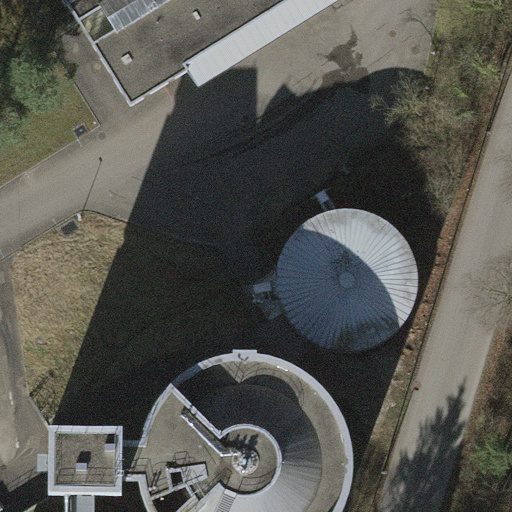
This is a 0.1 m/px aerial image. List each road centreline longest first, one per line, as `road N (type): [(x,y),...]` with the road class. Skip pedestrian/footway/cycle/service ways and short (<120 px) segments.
road 1 (unclassified): [(511,163),(411,511)]
road 2 (unknown): [(364,13),(414,94),(508,175)]
